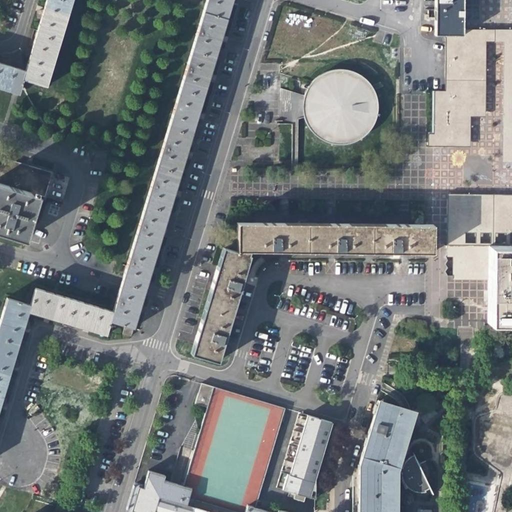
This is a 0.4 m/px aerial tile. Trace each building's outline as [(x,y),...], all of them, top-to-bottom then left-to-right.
[(39,19),(34,38),(58,45),(70,4),(55,0),(45,0),(42,11),(35,12),(37,16),(38,19),(39,19)] [(231,0),(205,0),(202,11),(226,17),(231,0)] [(465,0),(438,0),(439,41),(464,41),(465,2),(465,0)] [(220,36),(226,17),(202,11),(191,49),(214,56),(220,36)] [(489,42),(489,31),(467,31),(466,43),(446,43),(446,93),(436,93),(434,136),(428,137),(428,146),(470,147),(471,120),(476,120),(486,119),(487,96),(488,76),(488,58),(489,42)] [(28,58),(24,70),(21,79),(45,87),(58,45),(34,38),(30,50),(23,51),(25,54),(26,57),(28,58)] [(209,74),(214,56),(191,49),(179,87),(203,94),(209,74)] [(0,88),(17,94),(21,79),(24,70),(8,65),(7,59),(4,60),(0,62),(0,88)] [(304,92),(302,96),(301,100),(300,105),(300,109),(301,116),(303,123),(307,129),(312,136),(317,140),(320,142),(324,144),(329,146),(337,147),(345,146),(352,145),(357,142),(361,140),(366,136),(370,132),(372,129),(375,124),(377,117),(378,112),(378,108),(378,102),(377,97),(374,91),(372,87),(368,82),(362,77),(356,73),(350,71),(346,70),(340,69),(336,70),(329,71),(326,72),(321,74),(318,76),(315,78),(312,80),(310,83),(306,89),(304,92)] [(198,111),(203,94),(179,87),(168,126),(191,133),(198,111)] [(168,126),(156,165),(179,172),(186,150),(191,133),(168,126)] [(28,226),(29,221),(37,194),(44,196),(52,172),(3,157),(0,168),(0,231),(24,239),(28,226)] [(156,165),(144,203),(168,210),(173,192),(179,172),(156,165)] [(446,230),(511,229),(511,199),(507,199),(490,199),(471,199),(450,199),(447,199),(446,230)] [(144,203),(133,241),(156,249),(162,230),(168,210),(144,203)] [(511,244),(511,229),(446,230),(446,237),(446,244),(487,244),(511,244)] [(275,236),(241,237),(241,262),(281,262),(311,262),(311,236),(275,236)] [(375,262),(376,237),(313,236),(313,261),(345,262),(375,262)] [(436,262),(437,238),(377,237),(376,261),(399,262),(436,262)] [(133,241),(123,273),(122,276),(146,283),(152,263),(156,249),(133,241)] [(478,274),(486,274),(487,244),(446,244),(446,253),(443,255),(447,260),(443,262),(447,267),(443,270),(446,274),(454,274),(457,278),(462,274),(464,278),(469,274),(473,278),(478,274)] [(511,244),(487,244),(486,274),(485,321),(506,322),(511,321),(511,244)] [(251,267),(226,260),(217,290),(212,309),(236,316),(251,267)] [(121,281),(120,285),(143,292),(145,288),(146,283),(122,276),(121,281)] [(143,292),(120,285),(119,289),(112,310),(109,320),(124,324),(133,327),(137,314),(143,292)] [(35,287),(29,304),(28,310),(29,310),(48,316),(67,321),(73,298),(35,287)] [(25,319),(28,310),(29,304),(6,297),(0,317),(0,339),(17,345),(21,331),(22,327),(29,326),(27,319),(25,319)] [(105,333),(109,320),(112,310),(73,298),(67,321),(80,325),(105,333)] [(205,332),(195,366),(221,373),(235,319),(211,311),(205,332)] [(133,327),(124,324),(122,332),(130,335),(133,327)] [(13,357),(17,345),(0,339),(0,383),(5,385),(11,366),(17,365),(15,358),(13,357)] [(200,404),(210,407),(217,386),(203,382),(198,395),(196,404),(200,404)] [(199,440),(185,483),(190,484),(195,486),(190,502),(222,511),(247,511),(250,503),(254,504),(257,505),(266,480),(287,408),(217,386),(210,407),(199,440)] [(372,412),(408,422),(412,408),(376,397),(372,412)] [(309,413),(300,411),(277,483),(276,488),(290,492),(289,496),(295,499),(304,501),(307,500),(308,496),(313,498),(316,499),(319,497),(319,479),(336,419),(319,414),(309,413)] [(408,422),(372,412),(369,422),(357,460),(356,511),(394,511),(395,477),(395,466),(395,464),(408,422)] [(415,463),(417,462),(411,452),(409,453),(407,454),(404,456),(404,457),(405,458),(406,457),(408,456),(409,456),(411,456),(412,457),(413,458),(415,463)] [(399,465),(395,464),(395,466),(395,477),(400,477),(401,479),(403,478),(407,486),(409,488),(411,489),(416,490),(418,490),(422,490),(423,490),(423,488),(428,486),(417,462),(415,463),(413,458),(412,457),(411,456),(409,456),(408,456),(406,457),(405,458),(404,457),(399,465)] [(190,502),(195,486),(190,484),(185,483),(167,478),(168,474),(150,468),(149,471),(145,486),(140,485),(132,511),(161,511),(158,511),(162,495),(190,502)] [(279,511),(257,505),(254,504),(250,503),(247,511),(296,511),(280,507),(279,511)]
